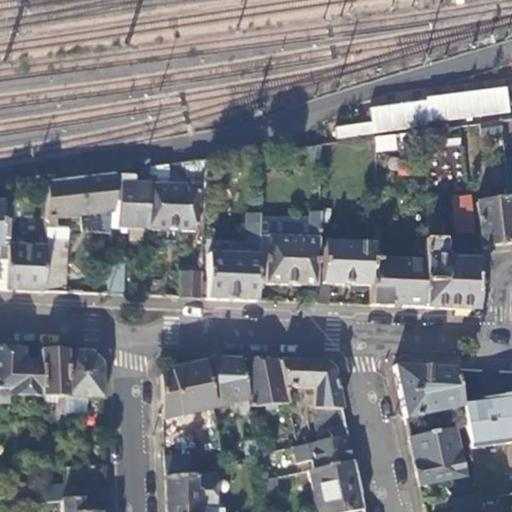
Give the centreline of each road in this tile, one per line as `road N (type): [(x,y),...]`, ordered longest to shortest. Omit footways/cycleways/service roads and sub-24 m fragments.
road 1 (residential): [(130,333),(356,332)]
road 2 (residential): [(356,332),(393,511)]
road 3 (residential): [(135,511),(130,333)]
road 4 (residential): [(498,338),(356,332)]
road 5 (residential): [(0,319),(130,333)]
